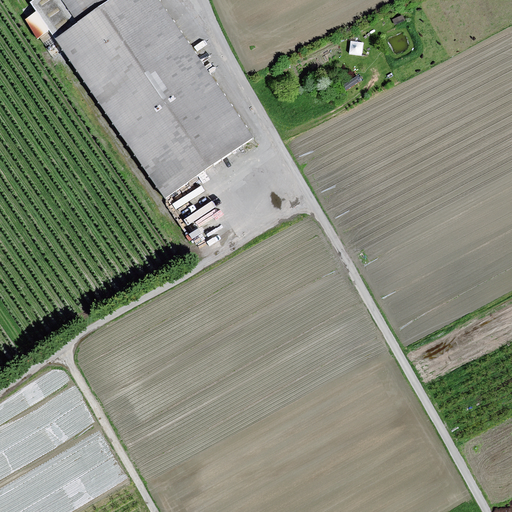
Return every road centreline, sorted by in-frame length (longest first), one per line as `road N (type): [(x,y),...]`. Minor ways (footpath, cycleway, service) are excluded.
road 1 (track): [(487,511),(198,0)]
road 2 (track): [(0,391),(174,282),(316,206)]
road 3 (track): [(65,347),(155,511)]
